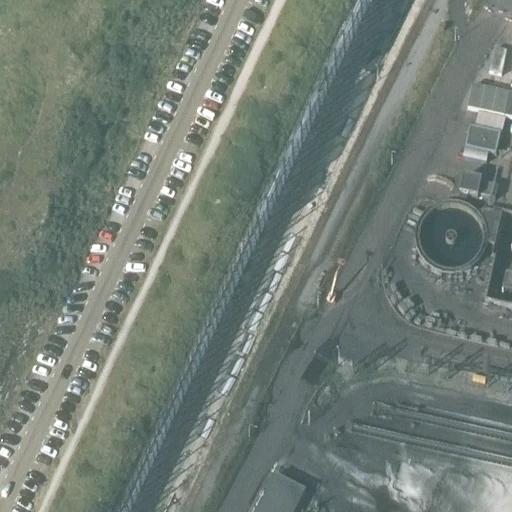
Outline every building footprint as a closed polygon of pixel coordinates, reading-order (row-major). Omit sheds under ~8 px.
[(511,96),(472,88),(466,112),(511,121),(511,96)] [(499,136),(468,129),(463,151),(495,158),(499,136)] [(463,179),(459,197),(476,201),(477,198),(494,202),(497,189),(480,186),(481,183),(463,179)] [(482,211),(474,218),(476,221),(478,223),(480,226),(481,228),(482,231),(483,234),(483,237),(483,240),(483,243),(483,246),(496,249),(504,216),(482,211)] [(275,478),(256,511),(295,511),(305,494),(275,478)]
